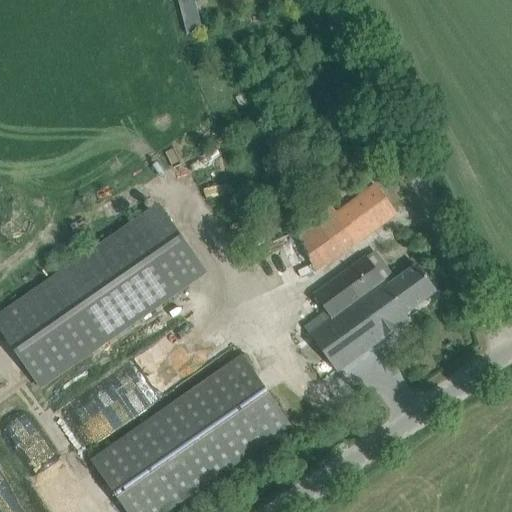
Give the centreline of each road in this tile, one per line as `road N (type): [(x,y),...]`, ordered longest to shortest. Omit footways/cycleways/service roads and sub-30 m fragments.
road 1 (unclassified): [(511,335),(477,301),(333,0)]
road 2 (unclassified): [(257,511),(511,344)]
